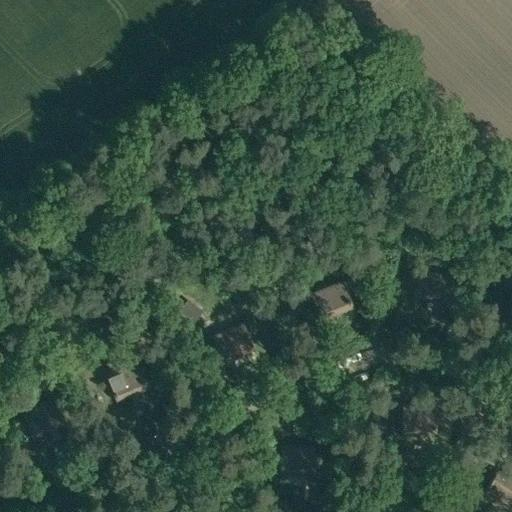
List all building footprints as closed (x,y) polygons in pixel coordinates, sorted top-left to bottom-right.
[(424,239),(416,233),(404,247),(411,253),(424,239)] [(412,295),(445,303),(452,276),(419,268),(412,295)] [(310,293),(321,319),(353,306),(342,280),(310,293)] [(182,300),(172,292),(164,302),(175,310),(182,300)] [(511,304),(500,325),(511,331),(511,304)] [(212,335),(222,361),(254,348),(243,322),(212,335)] [(91,364),(80,356),(71,367),(82,375),(91,364)] [(106,375),(116,400),(148,387),(138,362),(106,375)] [(21,412),(33,437),(64,423),(53,398),(21,412)] [(400,432),(435,433),(436,406),(402,404),(400,432)] [(304,415),(315,432),(326,424),(315,407),(304,415)] [(279,472),(313,474),(315,446),(280,444),(279,472)] [(465,477),(477,461),(467,454),(456,471),(465,477)] [(481,493),(509,511),(511,508),(511,471),(507,469),(504,475),(496,470),(481,493)]
